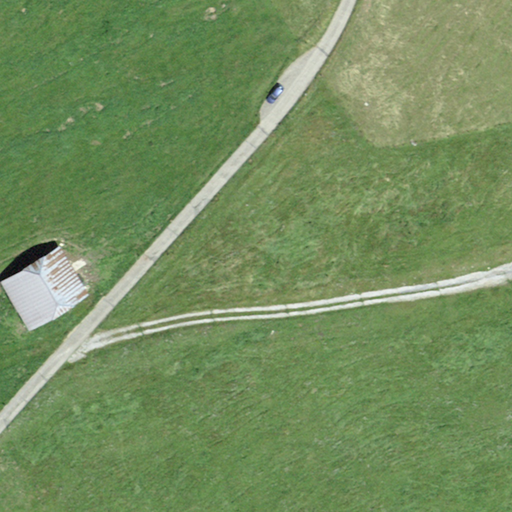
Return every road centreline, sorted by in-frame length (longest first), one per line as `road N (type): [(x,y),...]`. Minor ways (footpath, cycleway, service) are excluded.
road 1 (unclassified): [(356,0),(302,90),(0,432)]
road 2 (track): [(80,344),(511,278)]
